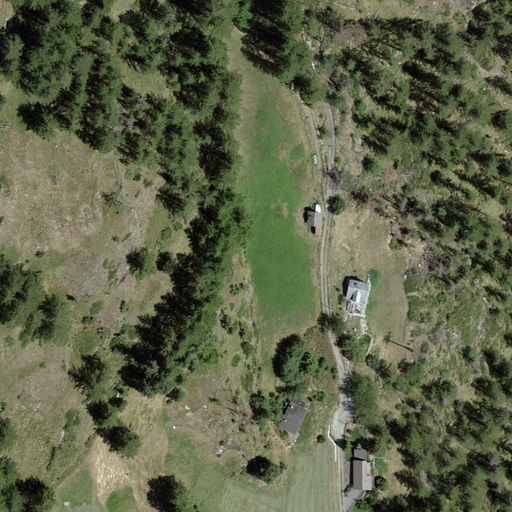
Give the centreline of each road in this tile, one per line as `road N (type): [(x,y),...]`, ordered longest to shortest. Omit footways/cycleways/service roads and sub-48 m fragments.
road 1 (track): [(329,191),(325,302),(343,369),(344,511)]
road 2 (track): [(289,0),(330,134),(329,191)]
